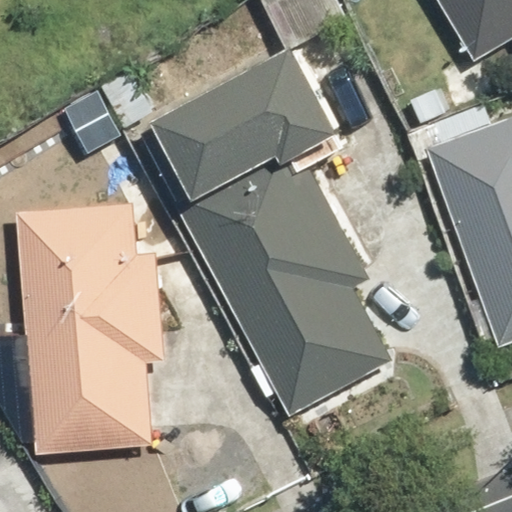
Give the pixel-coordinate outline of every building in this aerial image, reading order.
[(354,0),(273,0),(294,44),(361,14),(354,0)] [(511,0),(450,0),(486,58),(511,41),(511,0)] [(309,44),(148,130),(300,414),(402,360),(363,287),(380,278),(319,164),(354,145),(348,134),(355,130),(309,44)] [(449,72),(407,90),(423,130),(466,113),(449,72)] [(511,118),(435,145),(506,346),(511,344),(511,118)] [(142,200),(25,210),(45,452),(163,442),(156,360),(175,359),(166,249),(147,251),(142,200)]
